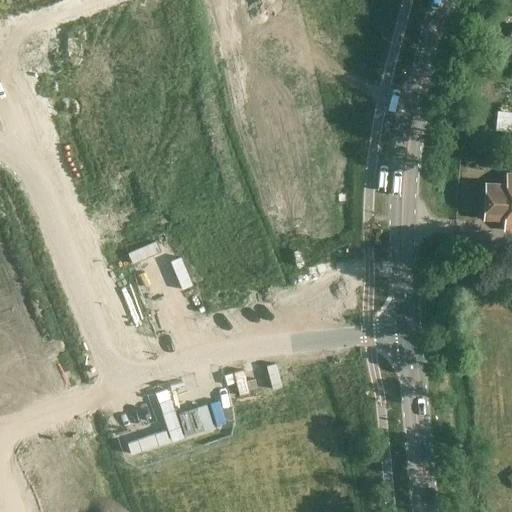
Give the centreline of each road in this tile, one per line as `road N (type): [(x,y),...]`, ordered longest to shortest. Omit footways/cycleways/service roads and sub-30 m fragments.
road 1 (secondary): [(410,334),(404,160),(442,0)]
road 2 (residential): [(410,334),(237,348),(115,381)]
road 3 (residential): [(115,381),(30,169)]
road 4 (secondary): [(426,511),(410,334)]
road 5 (residential): [(115,381),(0,424)]
